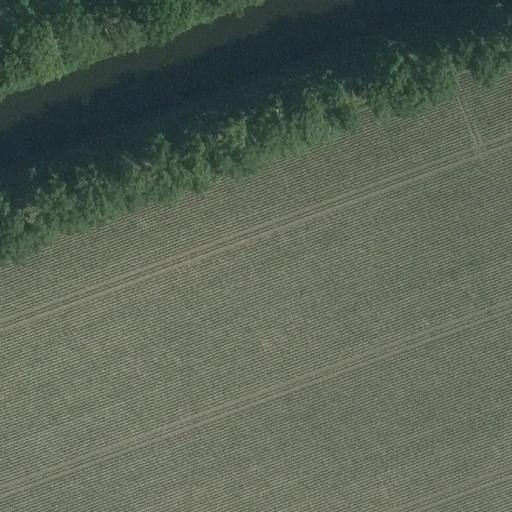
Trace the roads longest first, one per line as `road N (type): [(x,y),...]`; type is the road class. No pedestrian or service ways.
road 1 (track): [(511,4),(0,195)]
road 2 (unclassified): [(0,77),(214,0)]
